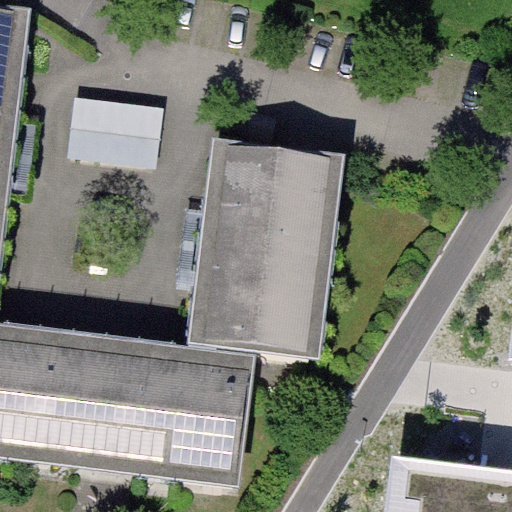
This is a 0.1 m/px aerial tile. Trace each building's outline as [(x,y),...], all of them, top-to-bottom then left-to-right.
[(0,167),(17,35),(0,32),(0,167)] [(161,124),(79,114),(74,157),(156,167),(161,124)] [(311,367),(335,179),(228,166),(204,354),(311,367)] [(248,386),(0,356),(0,462),(236,490),(248,386)] [(511,511),(511,493),(406,480),(401,511),(511,511)]
